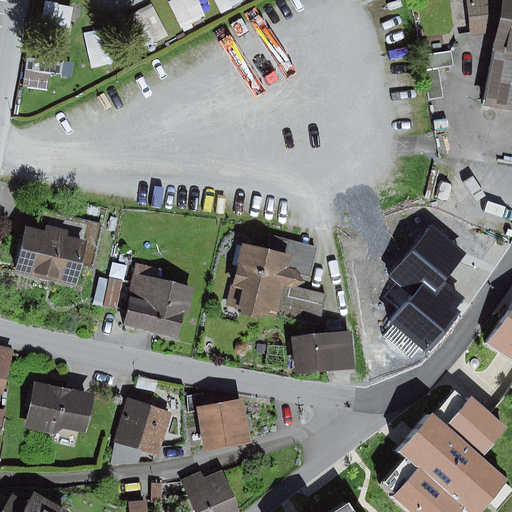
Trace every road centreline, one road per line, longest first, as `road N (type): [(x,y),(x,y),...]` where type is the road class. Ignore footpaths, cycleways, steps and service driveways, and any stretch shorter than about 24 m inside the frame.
road 1 (residential): [(0,332),(366,400)]
road 2 (unknown): [(0,134),(163,157),(329,151)]
road 3 (residential): [(366,400),(401,394),(430,375),(511,262)]
road 4 (residential): [(262,511),(331,450),(366,400)]
road 5 (residential): [(23,0),(0,128)]
